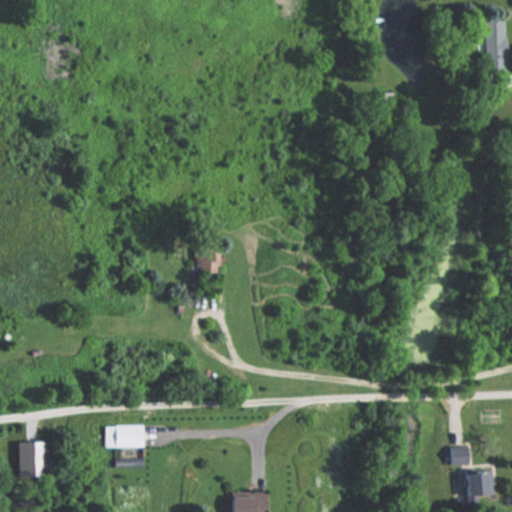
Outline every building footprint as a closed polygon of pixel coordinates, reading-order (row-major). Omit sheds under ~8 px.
[(505,67),(504,14),(488,14),(488,18),(480,18),(480,67),(505,67)] [(193,277),(215,277),(215,248),(193,248),(193,277)] [(139,424),(101,424),(101,445),(139,445),(139,424)] [(466,445),(444,445),(444,463),(466,463),(466,445)] [(492,465),(460,466),(461,502),(474,502),(473,493),(493,493),(492,465)] [(225,511),(263,511),(263,491),(226,491),(225,511)]
